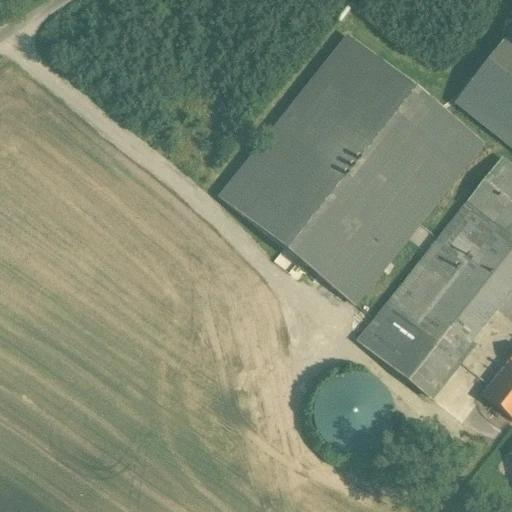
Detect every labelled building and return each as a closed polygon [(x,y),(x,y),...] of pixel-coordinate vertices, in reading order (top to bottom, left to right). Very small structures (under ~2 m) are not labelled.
[(511,40),(510,38),(456,106),(511,150),(511,40)] [(356,309),(480,153),(344,45),(220,201),(356,309)] [(511,169),(503,162),(466,208),(511,243),(511,169)] [(511,243),(466,208),(400,292),(469,347),(511,292),(511,243)] [(469,347),(400,292),(359,343),(428,398),(469,347)] [(511,360),(482,398),(511,421),(511,360)] [(377,396),(363,388),(350,386),(336,389),(325,396),(316,407),(312,420),(312,435),(318,448),(327,457),(339,464),(349,465),(363,464),(376,456),(385,446),(390,429),(389,415),(386,407),(377,396)]
